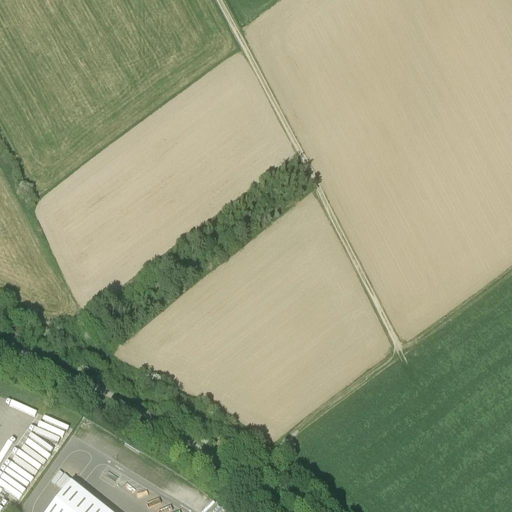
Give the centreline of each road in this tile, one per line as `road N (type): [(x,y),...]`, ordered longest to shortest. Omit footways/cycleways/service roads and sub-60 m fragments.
road 1 (track): [(400,353),(219,0)]
road 2 (track): [(254,487),(289,438),(400,353)]
road 3 (track): [(400,353),(511,271)]
